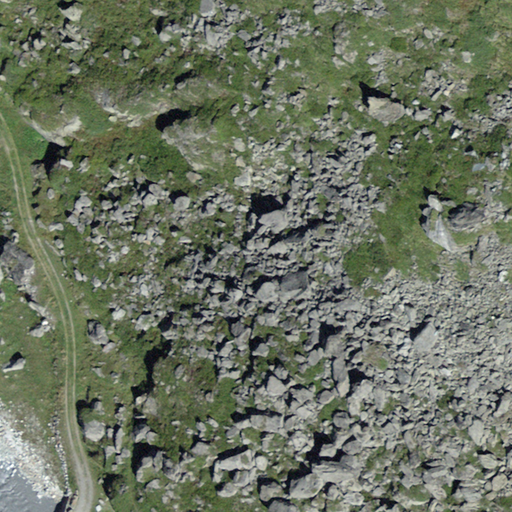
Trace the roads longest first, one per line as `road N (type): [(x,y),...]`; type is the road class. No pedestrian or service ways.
road 1 (track): [(70,388),(67,317),(29,227),(0,121)]
road 2 (track): [(82,511),(86,487),(70,388)]
